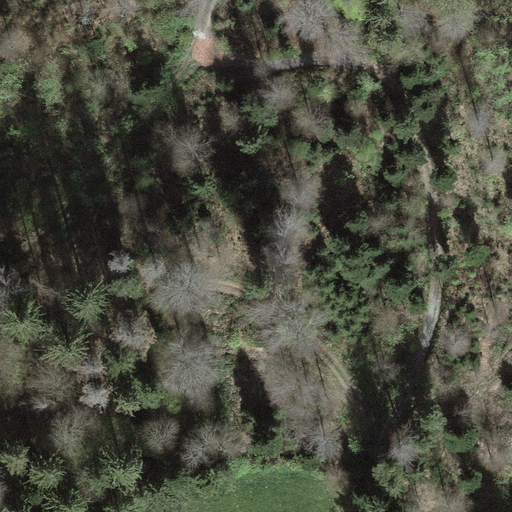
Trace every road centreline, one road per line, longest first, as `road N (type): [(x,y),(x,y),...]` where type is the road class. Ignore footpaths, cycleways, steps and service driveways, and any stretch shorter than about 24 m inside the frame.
road 1 (track): [(374,511),(372,461),(437,300),(431,205),(415,134),(400,92),(378,69),(308,57),(240,68),(218,61),(200,26),(208,0)]
road 2 (track): [(218,61),(192,62),(0,281)]
